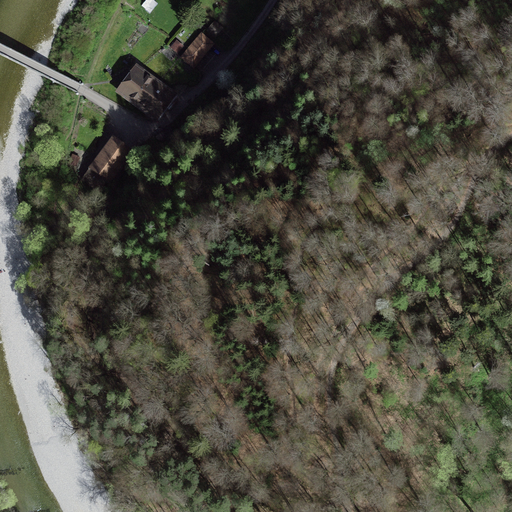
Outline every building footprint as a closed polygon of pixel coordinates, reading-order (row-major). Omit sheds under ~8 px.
[(215,23),(209,29),(215,34),(221,27),(215,23)] [(214,44),(201,34),(182,57),(194,68),(214,44)] [(174,97),(138,70),(121,92),(157,119),(174,97)] [(169,127),(156,138),(165,145),(175,131),(169,127)] [(115,143),(86,181),(98,190),(126,152),(115,143)]
